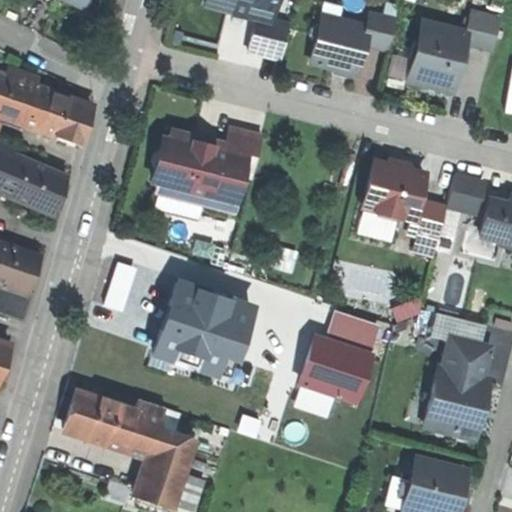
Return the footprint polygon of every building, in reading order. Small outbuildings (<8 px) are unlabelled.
[(203,0),(203,4),(254,17),(265,19),(269,0),(203,0)] [(492,0),(491,5),(505,9),(507,0),(492,0)] [(467,13),(462,32),(460,41),(490,49),(497,20),(467,13)] [(368,14),(364,27),(360,43),(384,49),(392,20),(368,14)] [(254,17),(246,50),(277,58),(285,24),(265,19),(254,17)] [(313,41),(308,61),(353,73),(360,43),(364,27),(334,20),(332,28),(313,23),(308,27),(306,34),(309,40),(313,41)] [(412,60),(407,80),(448,91),(460,41),(462,32),(422,22),(417,43),(410,41),(406,58),(412,60)] [(3,68),(0,74),(0,115),(17,122),(29,88),(31,79),(3,68)] [(85,110),(29,88),(17,122),(74,143),(85,110)] [(228,128),(224,146),(244,150),(238,173),(250,176),(260,136),(228,128)] [(157,184),(155,190),(228,209),(238,173),(244,150),(224,146),(169,131),(167,139),(161,137),(157,150),(154,151),(151,154),(150,157),(149,160),(150,164),(153,167),(149,181),(157,184)] [(15,146),(0,140),(0,161),(4,151),(11,154),(15,146)] [(62,174),(11,154),(4,151),(0,161),(0,190),(50,212),(62,174)] [(392,220),(394,213),(407,216),(409,217),(413,199),(420,173),(371,161),(361,201),(371,203),(374,208),(373,215),(392,220)] [(451,174),(443,206),(473,213),(480,181),(451,174)] [(443,206),(413,199),(409,217),(407,216),(404,230),(435,238),(443,206)] [(485,199),(476,234),(497,240),(496,243),(511,246),(511,202),(507,201),(507,204),(485,199)] [(195,234),(191,248),(209,253),(207,260),(219,264),(226,243),(195,234)] [(0,242),(0,281),(25,290),(37,255),(0,242)] [(230,249),(226,265),(252,273),(259,250),(244,246),(242,253),(230,249)] [(124,307),(138,263),(120,257),(105,300),(124,307)] [(245,358),(263,299),(178,274),(154,353),(225,374),(232,354),(245,358)] [(25,290),(0,281),(0,311),(16,317),(25,290)] [(393,301),(399,317),(419,310),(413,293),(393,301)] [(427,293),(425,303),(445,308),(447,297),(427,293)] [(328,331),(314,328),(300,384),(365,400),(385,319),(334,307),(328,331)] [(447,338),(476,345),(481,324),(435,313),(429,334),(447,338)] [(493,317),(491,324),(508,328),(510,321),(493,317)] [(476,345),(447,338),(439,369),(477,378),(484,347),(476,345)] [(433,367),(419,423),(471,436),(476,416),(478,416),(482,400),(480,400),(485,380),(477,378),(439,369),(433,367)] [(73,391),(59,431),(119,451),(132,411),(73,391)] [(135,399),(132,411),(119,451),(143,458),(154,426),(157,427),(163,408),(135,399)] [(154,426),(143,458),(136,483),(131,497),(169,509),(191,438),(157,427),(154,426)] [(412,458),(398,511),(450,511),(461,470),(412,458)] [(112,475),(105,495),(129,503),(131,497),(136,483),(112,475)]
